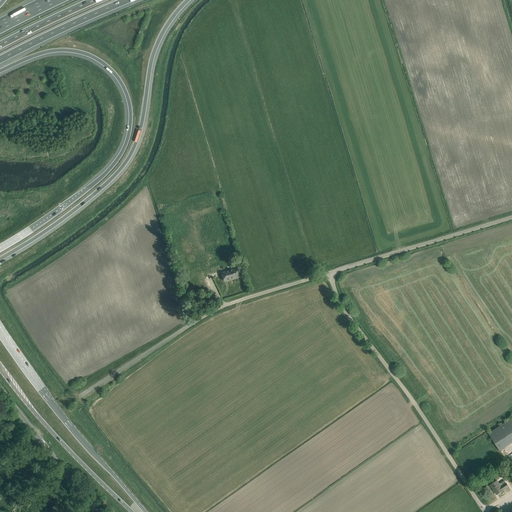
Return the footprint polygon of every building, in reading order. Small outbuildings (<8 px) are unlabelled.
[(185,212),(171,216),(183,262),(186,261),(191,281),(204,277),(200,260),(198,261),(185,212)] [(197,219),(209,266),(218,264),(217,262),(222,260),(211,215),(197,219)] [(237,268),(221,273),(224,281),(233,278),(234,279),(239,277),(237,268)] [(511,442),(511,418),(489,434),(500,451),(511,442)] [(497,481),(490,485),(497,495),(497,494),(499,495),(501,494),(501,492),(509,487),(506,483),(504,480),(499,484),(497,481)]
